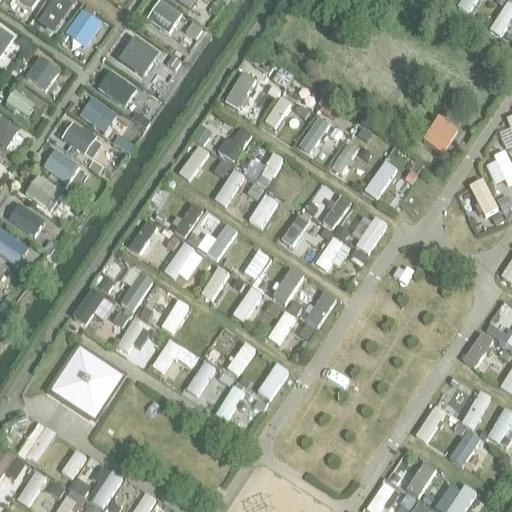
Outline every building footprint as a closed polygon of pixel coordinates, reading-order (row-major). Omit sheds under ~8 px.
[(14,0),(13,2),(31,14),(40,0),(14,0)] [(166,0),(189,15),(194,8),(198,0),(166,0)] [(58,2),(38,30),(52,40),(57,32),(72,11),(58,2)] [(168,40),(181,20),(160,5),(146,25),(168,40)] [(511,6),(509,5),(491,32),(500,39),(511,20),(511,6)] [(101,30),(81,16),(65,40),(84,53),(101,30)] [(0,61),(12,45),(0,35),(0,61)] [(133,42),(117,66),(142,83),(159,58),(133,42)] [(353,78),(379,96),(390,80),(403,89),(410,79),(375,55),(367,68),(362,65),(353,78)] [(41,63),(26,85),(43,97),(59,76),(41,63)] [(243,75),(225,108),(238,115),(256,81),(243,75)] [(109,77),(96,95),(124,114),(136,95),(109,77)] [(28,120),(36,108),(15,94),(4,109),(11,114),(13,110),(28,120)] [(282,98),(266,125),(278,132),(285,120),(301,128),(310,113),(282,98)] [(104,139),(116,121),(91,104),(79,122),(104,139)] [(137,115),(129,127),(143,135),(150,123),(137,115)] [(511,118),(506,120),(510,131),(500,135),(506,153),(511,150),(511,118)] [(300,152),(312,158),(329,126),(317,120),(300,152)] [(0,150),(4,154),(17,134),(0,122),(0,150)] [(206,148),(212,133),(199,128),(193,143),(206,148)] [(96,143),(82,134),(81,136),(72,130),(60,147),(83,163),(96,143)] [(218,153),(233,165),(254,138),(243,130),(231,145),(227,142),(218,153)] [(345,176),(359,153),(347,146),(333,169),(345,176)] [(179,176),(190,184),(210,156),(199,148),(179,176)] [(487,164),(498,192),(511,185),(511,165),(508,155),(487,164)] [(67,190),(79,173),(54,156),(42,174),(67,190)] [(273,156),(266,169),(253,161),(244,177),(268,191),(284,163),(273,156)] [(378,201),(396,170),(385,164),(367,194),(378,201)] [(233,175),(215,203),(245,222),(263,195),(233,175)] [(388,189),(405,197),(412,183),(395,175),(388,189)] [(304,211),(318,183),(306,177),(293,205),(304,211)] [(24,201),(44,215),(51,205),(58,195),(37,181),(30,191),(24,201)] [(466,189),(483,231),(502,223),(486,182),(466,189)] [(327,188),(309,213),(335,231),(353,206),(327,188)] [(82,206),(89,196),(82,191),(75,201),(82,206)] [(503,216),(511,211),(511,204),(509,198),(498,203),(503,216)] [(187,241),(204,213),(192,206),(176,234),(187,241)] [(43,229),(18,211),(7,226),(33,244),(43,229)] [(294,251),(312,225),(300,217),(282,243),(294,251)] [(372,219),(358,250),(373,256),(386,226),(372,219)] [(147,223),(128,249),(138,257),(157,231),(147,223)] [(220,261),(237,234),(225,228),(209,255),(220,261)] [(0,263),(8,269),(21,250),(0,235),(0,263)] [(316,267),(326,273),(332,264),(340,269),(351,252),(333,240),(316,267)] [(178,279),(193,252),(181,245),(166,272),(178,279)] [(257,281),(269,259),(257,253),(245,275),(257,281)] [(511,289),(511,265),(500,276),(511,289)] [(215,304),(228,274),(216,270),(203,299),(215,304)] [(273,301),(285,309),(305,278),(292,270),(273,301)] [(121,307),(135,316),(155,284),(141,276),(121,307)] [(169,317),(178,297),(157,288),(148,308),(169,317)] [(252,290),(234,318),(247,327),(266,299),(252,290)] [(87,328),(93,316),(105,323),(114,306),(90,293),(74,321),(87,328)] [(297,336),(310,344),(337,301),(324,293),(297,336)] [(11,318),(20,307),(9,299),(1,309),(11,318)] [(177,303),(163,330),(175,337),(190,309),(177,303)] [(122,344),(132,350),(140,338),(149,343),(160,326),(142,314),(122,344)] [(285,314),(269,341),(280,348),(296,321),(285,314)] [(205,356),(220,328),(209,322),(194,351),(205,356)] [(511,349),(511,337),(511,339),(491,327),(487,334),(511,349)] [(493,369),(503,348),(480,336),(464,366),(476,372),(481,363),(493,369)] [(170,343),(153,369),(178,385),(195,358),(170,343)] [(240,378),(255,352),(245,345),(229,372),(240,378)] [(94,423),(121,381),(79,353),(51,395),(94,423)] [(270,403),(290,375),(278,366),(258,394),(270,403)] [(511,397),(511,368),(502,393),(511,397)] [(223,379),(219,386),(229,392),(233,386),(223,379)] [(216,417),(227,424),(245,396),(234,389),(216,417)] [(472,426),(484,400),(474,395),(462,421),(472,426)] [(434,411),(417,439),(427,445),(444,418),(434,411)] [(488,437),(511,452),(511,449),(511,418),(504,413),(488,437)] [(36,424),(18,454),(38,466),(56,436),(36,424)] [(468,434),(450,463),(462,471),(481,442),(468,434)] [(0,483),(14,459),(1,451),(0,453),(0,483)] [(74,453),(63,477),(75,482),(86,459),(74,453)] [(428,511),(419,507),(436,471),(423,465),(403,507),(412,511),(428,511)] [(37,511),(54,511),(67,490),(36,472),(19,501),(37,511)] [(104,511),(123,481),(112,473),(93,504),(104,511)] [(99,511),(88,504),(94,494),(78,484),(60,511),(99,511)] [(382,511),(395,492),(384,485),(367,511),(382,511)] [(450,511),(449,511),(464,511),(472,498),(450,487),(440,506),(450,511)] [(145,495),(135,511),(150,511),(156,501),(145,495)]
